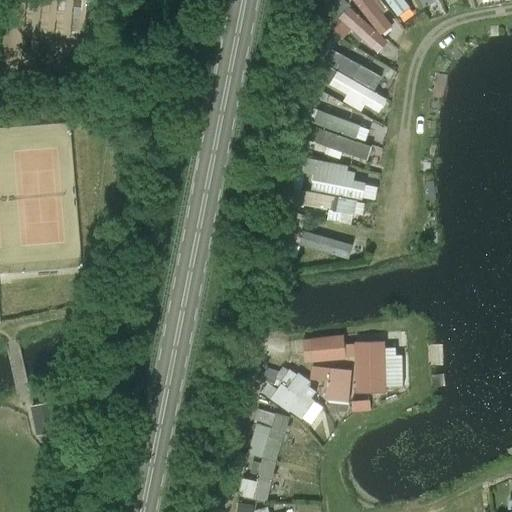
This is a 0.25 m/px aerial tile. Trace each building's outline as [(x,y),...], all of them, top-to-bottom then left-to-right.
[(340,20),(379,55),(390,44),(351,9),(353,7),(344,0),(327,0),(325,3),(342,18),(340,20)] [(382,37),(394,27),(372,0),(346,0),(348,1),(350,3),(354,0),(382,37)] [(411,9),(404,0),(385,0),(399,18),(411,9)] [(389,74),(393,65),(344,42),(340,51),(389,74)] [(382,77),(342,54),(336,65),(376,88),(382,77)] [(387,101),(338,72),(330,86),(347,96),(343,102),(362,113),(366,106),(380,114),(387,101)] [(363,124),(304,104),(299,118),(358,138),(363,124)] [(301,138),(368,162),(373,148),(321,130),(322,129),(306,124),(301,138)] [(342,154),(326,149),(324,156),(340,161),(342,154)] [(312,192),(363,202),(366,185),(355,183),(356,174),(348,173),(349,168),(306,160),(307,159),(292,156),(289,171),(303,173),(303,175),(315,177),(312,192)] [(355,216),(358,202),(286,188),(283,203),(304,208),(305,206),(355,216)] [(290,243),(349,261),(354,246),(302,231),(306,217),(287,212),(275,249),(288,253),(290,243)] [(356,392),(386,391),(385,341),(355,342),(356,392)] [(291,414),(312,383),(299,374),(289,389),(283,385),(272,401),(291,414)] [(56,416),(77,412),(74,398),(53,403),(56,416)] [(356,400),(357,410),(376,409),(376,399),(356,400)] [(56,416),(53,403),(33,407),(38,434),(50,432),(52,440),(73,436),(77,415),(77,412),(56,416)] [(277,465),(291,419),(277,415),(272,430),(257,425),(248,456),(277,465)] [(272,490),(277,468),(262,465),(257,488),(242,484),(238,502),(254,505),(256,497),(268,500),(270,489),(272,490)]
